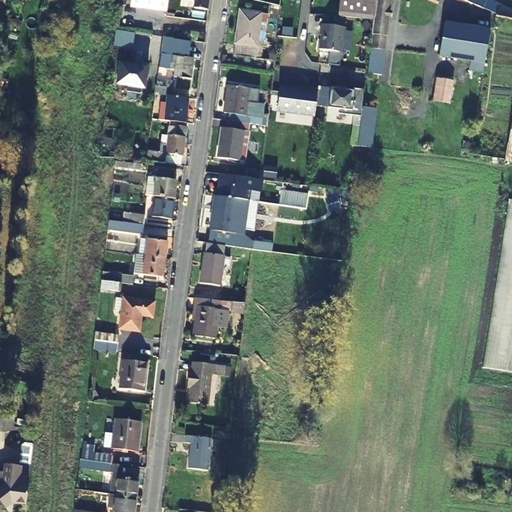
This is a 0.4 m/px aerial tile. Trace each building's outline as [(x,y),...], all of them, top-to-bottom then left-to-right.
[(90,0),(89,9),(102,11),(103,0),(90,0)] [(165,13),(167,0),(130,0),(129,8),(137,9),(138,8),(143,8),(143,10),(165,13)] [(196,0),(195,10),(209,12),(211,0),(196,0)] [(376,0),(339,0),(337,17),(338,17),(374,21),(376,0)] [(376,0),(374,21),(371,45),(366,84),(380,86),(384,52),(390,8),(389,7),(390,0),(376,0)] [(460,0),(497,16),(501,6),(487,0),(460,0)] [(511,10),(501,6),(497,16),(496,17),(511,24),(511,10)] [(267,16),(239,13),(233,58),(260,62),(267,16)] [(445,24),(439,56),(484,65),(490,31),(445,24)] [(343,54),(346,29),(322,26),(321,37),(323,38),(321,52),(343,54)] [(132,50),(134,33),(114,31),(113,48),(132,50)] [(159,55),(190,59),(192,44),(161,40),(159,55)] [(190,59),(159,55),(157,69),(173,72),(173,74),(192,76),(194,59),(190,59)] [(143,90),(147,66),(138,65),(138,69),(129,68),(129,67),(118,65),(116,86),(143,90)] [(455,86),(438,83),(434,103),(450,106),(455,86)] [(315,117),(318,90),(302,88),(301,90),(280,88),(277,112),(315,117)] [(164,111),(186,113),(187,102),(168,99),(169,91),(154,89),(153,98),(166,99),(164,111)] [(362,118),(365,91),(346,89),(346,91),(345,94),(331,92),(329,109),(340,111),(339,115),(362,118)] [(244,119),(247,93),(227,90),(223,116),(228,117),(227,124),(249,127),(261,129),(262,122),(250,120),(244,119)] [(247,93),(244,119),(250,120),(253,94),(247,93)] [(175,137),(185,138),(187,126),(184,125),(186,113),(164,111),(163,123),(177,125),(175,137)] [(239,165),(243,165),(249,127),(227,124),(226,132),(221,132),(217,161),(231,163),(231,167),(239,168),(239,165)] [(165,165),(166,156),(183,157),(185,138),(175,137),(161,135),(158,154),(148,154),(147,163),(165,165)] [(165,165),(179,166),(180,157),(166,156),(165,165)] [(263,166),(263,178),(276,179),(276,167),(263,166)] [(156,178),(147,177),(144,196),(156,198),(174,200),(177,181),(174,181),(176,172),(158,169),(156,178)] [(336,195),(323,199),(326,212),(340,209),(336,195)] [(153,217),(172,220),(174,200),(156,198),(153,217)] [(233,229),(243,231),(247,202),(216,198),(215,211),(212,211),(209,232),(232,235),(233,229)] [(147,216),(126,213),(124,223),(145,226),(146,226),(147,216)] [(109,221),(108,232),(143,237),(145,226),(124,223),(109,221)] [(140,254),(147,255),(149,240),(142,239),(140,254)] [(149,240),(147,255),(147,256),(166,259),(168,242),(149,240)] [(221,257),(223,246),(205,244),(204,255),(221,257)] [(147,256),(132,254),(130,273),(163,277),(166,259),(147,256)] [(204,255),(203,255),(199,285),(219,288),(223,258),(221,257),(204,255)] [(135,277),(119,275),(118,283),(121,283),(134,285),(135,277)] [(102,281),(101,289),(120,291),(121,283),(118,283),(102,281)] [(124,298),(117,297),(115,309),(123,311),(120,328),(141,331),(143,314),(153,316),(154,301),(124,298)] [(243,312),(244,303),(232,301),(198,297),(195,319),(193,334),(214,337),(216,325),(225,326),(227,312),(225,311),(225,309),(243,312)] [(118,343),(119,335),(95,332),(94,340),(118,343)] [(94,340),(93,349),(117,352),(118,343),(94,340)] [(482,368),(505,372),(508,353),(485,349),(482,368)] [(149,362),(124,359),(121,387),(145,390),(149,362)] [(187,371),(186,388),(189,388),(187,403),(207,405),(211,364),(191,363),(191,371),(187,371)] [(138,450),(141,422),(117,419),(115,432),(107,431),(106,446),(138,450)] [(188,470),(208,473),(212,440),(186,437),(185,444),(191,445),(188,470)] [(19,450),(21,442),(11,440),(9,448),(19,450)] [(91,452),(92,445),(82,443),(80,459),(86,460),(112,463),(113,454),(91,452)] [(86,460),(85,468),(111,471),(112,463),(86,460)] [(22,462),(22,464),(9,463),(4,498),(8,502),(13,497),(16,498),(17,500),(27,502),(29,484),(32,463),(22,462)] [(0,492),(4,498),(9,463),(8,463),(6,472),(0,470),(0,492)] [(119,471),(113,470),(110,493),(116,494),(136,497),(139,477),(134,476),(134,472),(119,469),(119,471)] [(114,511),(134,511),(136,497),(116,494),(114,511)]
